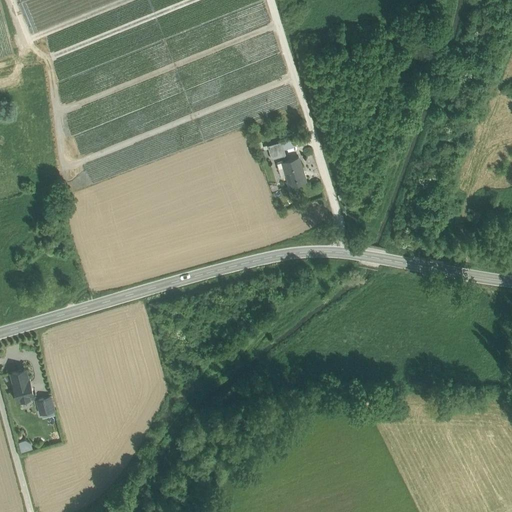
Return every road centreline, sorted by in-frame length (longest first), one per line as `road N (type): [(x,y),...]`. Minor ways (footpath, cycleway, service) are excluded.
road 1 (secondary): [(511,280),(340,252),(289,253),(0,333)]
road 2 (track): [(340,252),(341,232),(270,0)]
